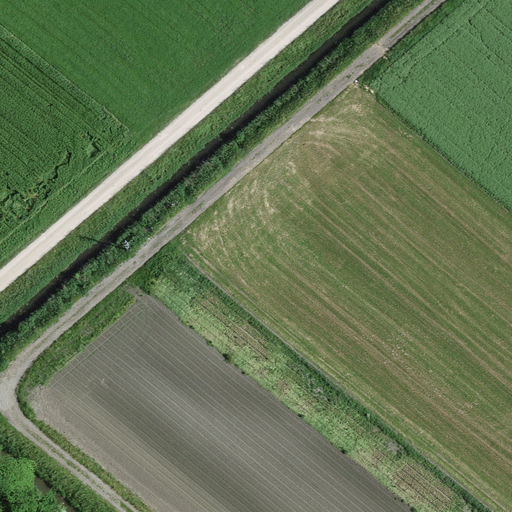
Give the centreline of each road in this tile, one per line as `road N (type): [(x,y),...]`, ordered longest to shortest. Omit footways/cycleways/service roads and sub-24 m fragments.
road 1 (track): [(450,0),(0,391),(0,432),(101,511)]
road 2 (track): [(322,0),(0,281)]
